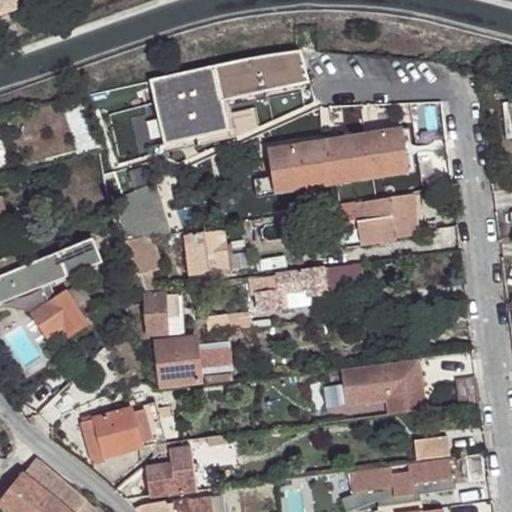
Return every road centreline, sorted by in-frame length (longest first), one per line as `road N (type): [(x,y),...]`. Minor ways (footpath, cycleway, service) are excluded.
road 1 (unclassified): [(511,511),(457,108),(432,89),(323,82)]
road 2 (residential): [(119,511),(0,404)]
